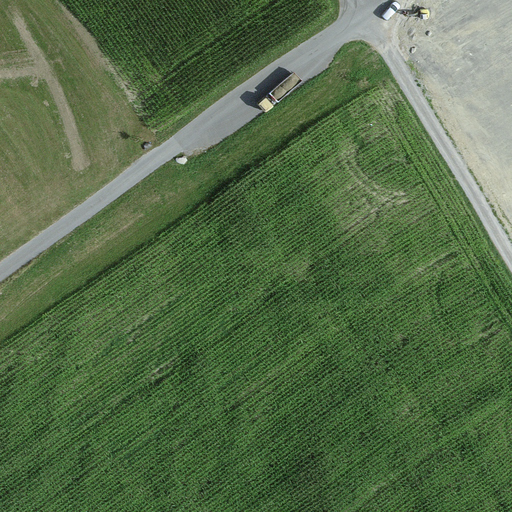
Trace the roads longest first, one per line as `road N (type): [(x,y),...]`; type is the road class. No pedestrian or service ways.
road 1 (track): [(0,271),(367,1)]
road 2 (track): [(511,245),(367,1)]
